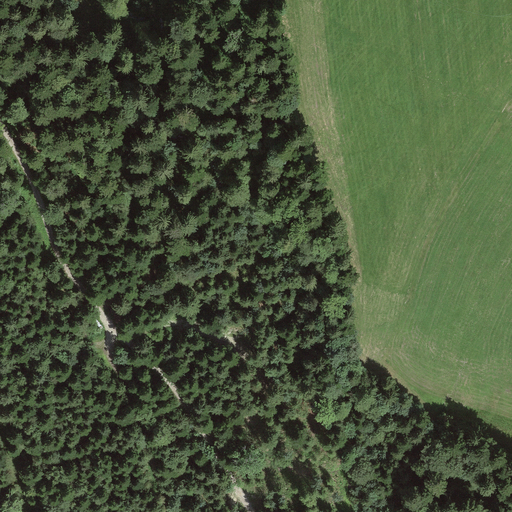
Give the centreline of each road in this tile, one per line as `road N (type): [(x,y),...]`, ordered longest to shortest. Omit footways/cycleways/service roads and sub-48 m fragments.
road 1 (track): [(0,118),(67,273),(185,395),(251,511)]
road 2 (track): [(115,331),(113,357),(170,511)]
